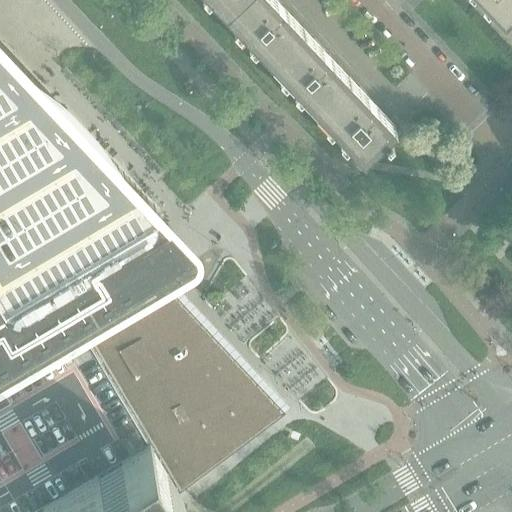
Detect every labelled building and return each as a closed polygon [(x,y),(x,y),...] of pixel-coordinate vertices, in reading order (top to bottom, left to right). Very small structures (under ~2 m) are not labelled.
[(234,0),(214,0),(224,10),(234,0)] [(303,27),(277,0),(234,0),(224,10),(270,58),(303,27)] [(511,16),(511,0),(490,0),(509,19),(511,16)] [(349,76),(303,27),(270,58),(316,107),(349,76)] [(0,307),(1,306),(34,301),(35,300),(62,285),(63,284),(90,268),(91,268),(90,267),(116,251),(121,259),(138,248),(139,249),(140,248),(149,243),(154,239),(158,234),(160,228),(161,222),(160,216),(158,210),(154,205),(41,85),(31,74),(0,41),(0,307)] [(395,124),(349,76),(316,107),(361,156),(395,124)] [(0,371),(121,300),(123,302),(154,283),(158,281),(157,280),(159,280),(158,278),(155,273),(154,271),(145,256),(144,255),(141,249),(140,248),(139,249),(138,248),(121,259),(116,251),(90,267),(91,268),(90,268),(63,284),(62,285),(35,300),(34,301),(1,306),(0,307),(0,371)] [(0,470),(39,448),(63,489),(64,488),(150,438),(179,487),(283,403),(170,283),(164,277),(159,280),(157,280),(158,281),(154,283),(123,302),(121,300),(0,371),(0,470)] [(63,489),(49,497),(54,505),(57,511),(157,511),(154,507),(179,487),(150,438),(64,488),(63,489)] [(0,511),(57,511),(54,505),(49,497),(63,489),(39,448),(0,470),(0,511)]
